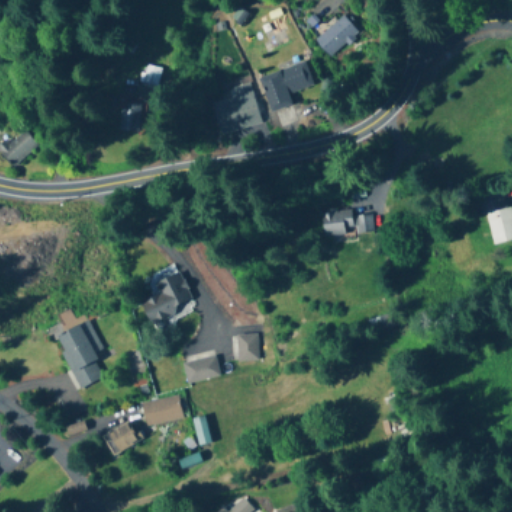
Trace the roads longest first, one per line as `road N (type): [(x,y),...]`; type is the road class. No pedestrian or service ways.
road 1 (residential): [(0,184),(43,192),(318,141),(355,127),(399,94),(423,53)]
road 2 (residential): [(94,511),(77,473),(38,429),(0,403)]
